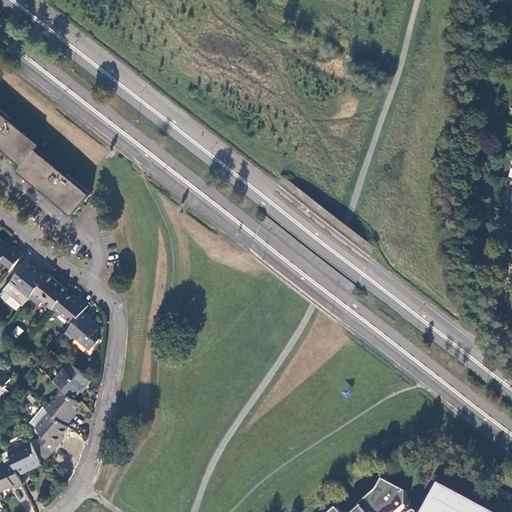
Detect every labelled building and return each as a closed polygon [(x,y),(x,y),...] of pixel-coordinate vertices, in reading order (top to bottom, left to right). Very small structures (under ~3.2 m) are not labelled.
[(46,193),(74,216),(92,195),(38,150),(42,145),(0,109),(0,145),(25,166),(21,171),(46,193)] [(0,263),(2,260),(13,269),(24,255),(14,246),(12,248),(0,238),(0,263)] [(36,268),(29,262),(12,281),(25,292),(22,295),(29,300),(31,297),(48,277),(36,268)] [(50,275),(48,277),(31,297),(41,306),(44,302),(53,310),(55,308),(69,292),(70,291),(59,282),(50,275)] [(73,296),(69,292),(55,308),(74,324),(84,312),(88,306),(82,301),(81,302),(73,296)] [(84,312),(74,324),(65,334),(72,340),(75,337),(91,350),(100,339),(95,335),(102,327),(90,318),(91,317),(84,312)] [(18,338),(23,330),(17,325),(11,334),(18,338)] [(90,380),(69,362),(64,368),(64,367),(52,381),(61,388),(72,397),(83,385),(85,386),(90,380)] [(0,391),(3,388),(5,390),(8,387),(6,386),(11,380),(0,370),(0,391)] [(78,402),(72,397),(61,388),(45,408),(49,411),(64,423),(66,420),(68,418),(69,419),(74,413),(72,410),(78,402)] [(68,426),(64,423),(49,411),(35,427),(42,434),(39,438),(42,444),(51,451),(61,439),(59,437),(68,426)] [(41,463),(31,442),(9,452),(14,464),(22,480),(30,477),(27,470),(41,463)] [(16,488),(24,484),(22,480),(14,464),(0,470),(0,491),(15,485),(16,488)] [(403,511),(409,507),(408,493),(385,482),(381,491),(363,505),(365,508),(360,511),(342,511),(340,509),(336,511),(403,511)] [(494,511),(492,510),(444,484),(429,511),(422,511),(420,510),(417,511),(494,511)]
